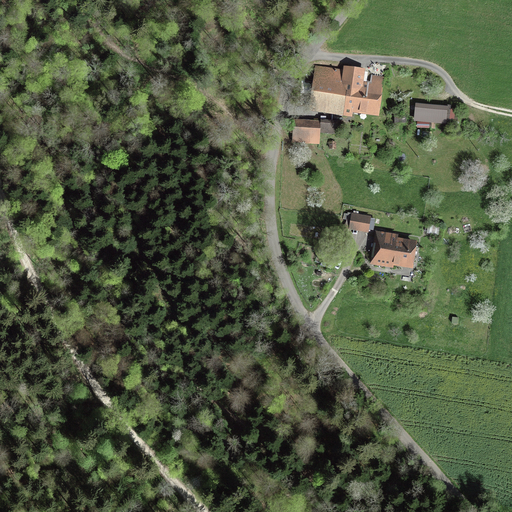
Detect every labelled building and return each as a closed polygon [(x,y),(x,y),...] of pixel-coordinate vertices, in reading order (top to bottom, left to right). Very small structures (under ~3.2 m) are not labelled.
[(343,69),(315,65),(308,111),(352,118),(353,114),(379,117),(385,77),(371,75),(370,83),(365,82),(367,72),(365,72),(366,67),(360,66),(360,68),(344,66),(343,69)] [(447,106),(415,103),(413,122),(449,125),(450,120),(455,120),(456,113),(451,113),(451,106),(447,105),(447,106)] [(320,121),(293,119),(292,142),(292,143),(320,145),(320,134),(338,135),(339,121),(320,120),(320,121)] [(353,213),(351,213),(347,213),(347,214),(344,213),(343,220),(350,221),(349,230),(368,233),(368,230),(373,230),(375,219),(371,218),(371,216),(358,214),(359,212),(354,211),(353,213)] [(427,234),(439,236),(440,226),(428,224),(427,234)] [(398,235),(375,231),(370,265),(393,269),(393,266),(413,269),(417,241),(398,238),(398,235)]
